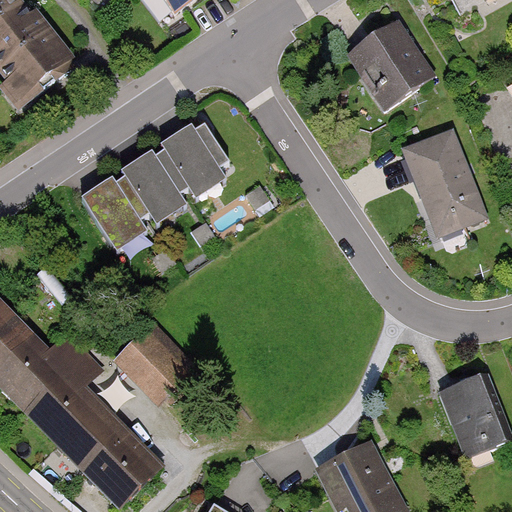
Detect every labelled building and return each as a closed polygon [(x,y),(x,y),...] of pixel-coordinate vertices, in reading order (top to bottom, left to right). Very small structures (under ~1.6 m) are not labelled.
[(70,62),(16,0),(0,0),(0,76),(19,101),(47,80),(70,62)] [(160,0),(175,18),(198,0),(160,0)] [(453,0),(462,16),(489,0),(453,0)] [(387,117),(439,80),(403,29),(351,65),(387,117)] [(142,166),(104,191),(84,205),(110,245),(220,173),(194,133),(180,142),(142,166)] [(460,137),(408,155),(440,244),(492,225),(460,137)] [(125,245),(132,261),(155,251),(148,235),(125,245)] [(0,382),(29,412),(87,357),(70,338),(46,361),(0,313),(0,382)] [(156,329),(124,360),(166,402),(197,372),(156,329)] [(78,393),(101,371),(87,357),(29,412),(85,472),(122,437),(78,393)] [(465,466),(511,448),(511,440),(490,382),(441,400),(465,466)] [(122,437),(85,472),(122,510),(158,474),(122,437)] [(344,511),(407,511),(374,448),(324,474),(344,511)]
